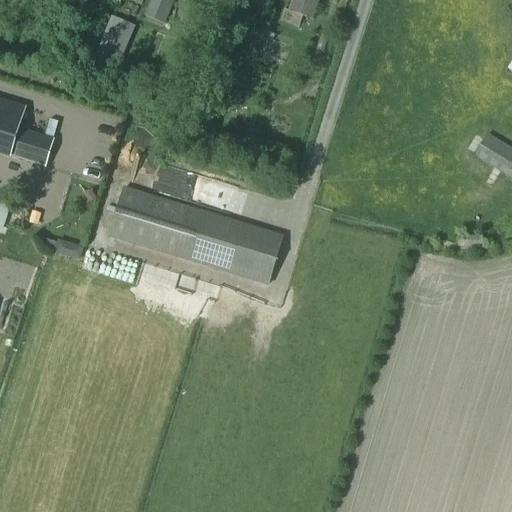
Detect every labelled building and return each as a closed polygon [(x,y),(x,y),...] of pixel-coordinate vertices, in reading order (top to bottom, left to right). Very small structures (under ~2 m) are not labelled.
[(151,0),(144,18),(164,26),(174,0),(151,0)] [(292,0),(288,12),(312,21),(319,0),(292,0)] [(115,77),(135,26),(113,17),(91,68),(115,77)] [(230,52),(238,23),(221,18),(212,46),(230,52)] [(211,57),(204,74),(221,81),(228,63),(211,57)] [(0,100),(0,158),(11,161),(11,160),(20,129),(26,108),(0,100)] [(20,129),(11,160),(45,171),(54,141),(20,129)] [(511,150),(488,136),(475,157),(511,179),(511,150)] [(128,191),(113,239),(272,289),(285,239),(128,191)] [(124,279),(127,262),(112,259),(108,276),(124,279)] [(171,270),(166,286),(181,291),(186,274),(171,270)]
